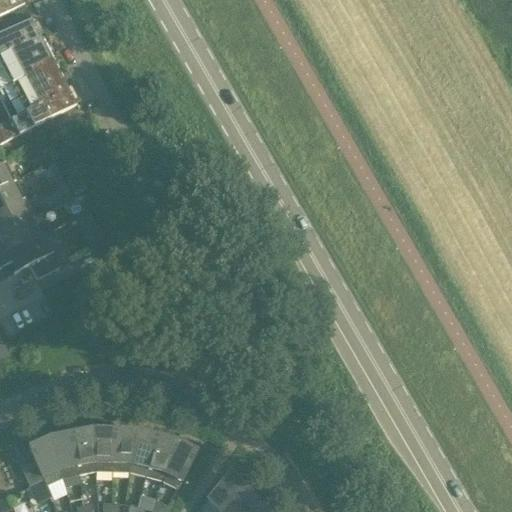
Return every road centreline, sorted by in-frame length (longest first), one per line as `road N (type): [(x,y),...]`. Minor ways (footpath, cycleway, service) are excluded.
road 1 (secondary): [(462,511),(167,0)]
road 2 (residential): [(241,426),(257,368),(54,0)]
road 3 (residential): [(0,416),(76,389),(133,391),(191,399),(241,426)]
